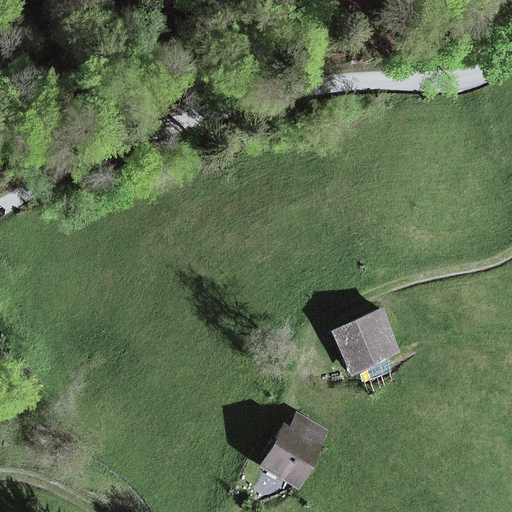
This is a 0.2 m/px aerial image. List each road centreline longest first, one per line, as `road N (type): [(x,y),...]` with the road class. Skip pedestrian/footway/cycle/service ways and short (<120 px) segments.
road 1 (tertiary): [(0,207),(88,154),(223,106),(273,93),(455,79),(511,62)]
road 2 (track): [(213,511),(238,491),(282,420),(325,323),(359,300),(511,254)]
